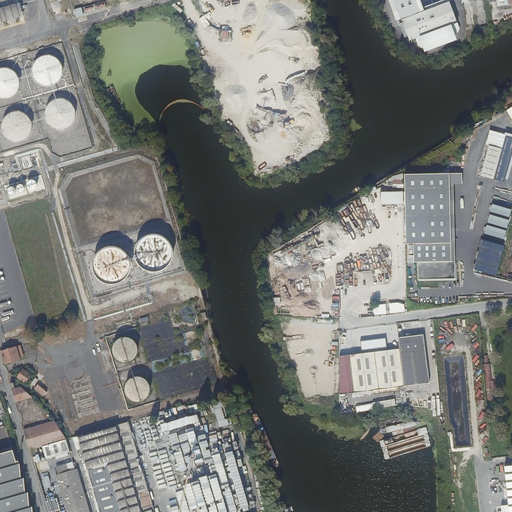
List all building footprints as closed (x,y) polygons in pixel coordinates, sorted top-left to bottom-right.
[(417,0),(395,0),(404,22),(405,21),(414,41),(461,22),(453,1),(423,13),(417,0)] [(455,25),(424,39),(428,49),(460,36),(455,25)] [(42,86),(46,87),(49,87),(53,86),(56,84),(59,82),(61,79),(61,78),(62,76),(63,72),(63,69),(61,65),(59,62),(57,60),(54,58),(50,57),(46,57),(43,58),(40,59),(37,62),(35,64),(35,65),(33,68),(33,72),(33,75),(35,79),(36,82),(39,84),(42,86)] [(0,97),(3,99),(7,99),(11,98),(14,96),(17,94),(19,91),(20,88),(21,84),(20,81),(19,77),(17,74),(14,72),(11,70),(8,69),(4,69),(1,70),(0,70),(0,97)] [(57,128),(60,129),(64,129),(67,128),(70,126),(73,123),(75,120),(76,117),(76,113),(75,110),(73,106),(71,104),(68,101),(65,100),(61,99),(58,100),(54,101),(51,103),(49,105),(48,107),(47,108),(46,112),(46,115),(47,119),(48,122),(51,125),(53,127),(57,128)] [(12,141),(15,141),(18,141),(20,141),(23,140),(26,139),(28,137),(30,134),(32,131),(32,128),(32,125),(31,122),(30,119),(29,117),(26,115),(25,114),(24,113),(20,112),(16,112),(13,113),(10,114),(7,116),(5,118),(4,121),(3,124),(3,127),(3,130),(4,132),(5,135),(7,138),(10,139),(12,141)] [(481,176),(504,183),(511,151),(511,137),(505,136),(493,132),(481,176)] [(461,173),(404,174),(406,245),(413,245),(414,281),(455,280),(453,184),(462,184),(461,173)] [(28,187),(28,188),(30,189),(31,190),(33,190),(34,190),(35,189),(37,188),(37,187),(38,185),(38,184),(37,182),(37,181),(36,180),(34,180),(33,179),(31,180),(30,180),(28,181),(28,183),(27,184),(27,186),(28,187)] [(165,236),(160,234),(155,234),(149,235),(144,237),(140,240),(137,244),(135,249),(135,254),(135,259),(137,264),(141,268),(145,271),(150,273),(155,274),(160,273),(165,271),(169,268),(172,264),(174,259),(175,254),(174,248),(172,244),(169,239),(165,236)] [(474,269),(498,276),(506,246),(483,239),(474,269)] [(112,246),(107,247),(102,249),(98,253),(95,257),(93,262),(93,267),(93,272),(96,277),(99,281),(103,284),(108,286),(114,286),(119,286),(123,283),(128,280),(131,276),(132,271),(133,266),(132,260),(130,256),(126,252),(122,249),(117,247),(112,246)] [(405,387),(430,383),(423,335),(398,338),(400,349),(405,387)] [(120,337),(117,339),(115,341),(113,345),(113,348),(113,351),(115,355),(118,357),(121,359),(124,359),(128,358),(131,357),(133,354),(135,351),(135,348),(135,344),(133,341),(130,339),(127,337),(124,337),(120,337)] [(405,387),(400,349),(387,351),(386,345),(389,345),(389,341),(386,342),(385,339),(360,343),(362,355),(350,356),(354,394),(405,387)] [(16,347),(3,350),(6,364),(20,360),(16,347)] [(33,348),(23,350),(25,356),(34,353),(33,348)] [(354,394),(350,356),(340,358),(340,396),(354,394)] [(31,375),(23,369),(17,377),(26,383),(31,375)] [(136,378),(133,379),(130,380),(128,382),(127,385),(126,388),(126,391),(127,394),(128,396),(131,398),(133,400),(136,400),(139,400),(142,399),(145,397),(147,395),(148,392),(148,389),(148,386),(146,383),(145,381),(142,379),(139,378),(136,378)] [(48,393),(39,384),(34,389),(44,398),(48,393)] [(15,402),(31,397),(26,393),(19,387),(11,389),(15,402)] [(374,409),(396,405),(395,399),(372,402),(373,403),(374,409)] [(374,409),(373,403),(356,406),(357,412),(374,409)] [(185,406),(161,413),(166,431),(190,424),(185,406)] [(58,427),(52,420),(23,428),(29,450),(30,450),(38,448),(42,447),(66,440),(63,435),(58,427)] [(140,511),(136,495),(148,491),(128,422),(77,437),(78,438),(75,438),(76,443),(79,442),(79,444),(83,456),(87,470),(85,470),(97,511),(140,511)] [(66,440),(42,447),(46,460),(69,452),(66,440)] [(38,448),(30,450),(32,455),(34,454),(35,456),(38,455),(40,460),(42,460),(38,448)] [(0,454),(0,511),(33,511),(33,507),(30,507),(29,493),(26,493),(24,478),(22,479),(20,464),(17,464),(13,451),(0,454)] [(69,471),(57,474),(67,511),(90,511),(78,469),(76,469),(74,462),(67,464),(69,471)] [(511,511),(511,464),(497,466),(501,508),(494,508),(493,511),(511,511)] [(46,465),(36,467),(45,498),(55,496),(49,475),(48,475),(46,471),(48,471),(46,465)] [(60,511),(57,498),(46,502),(48,511),(60,511)]
